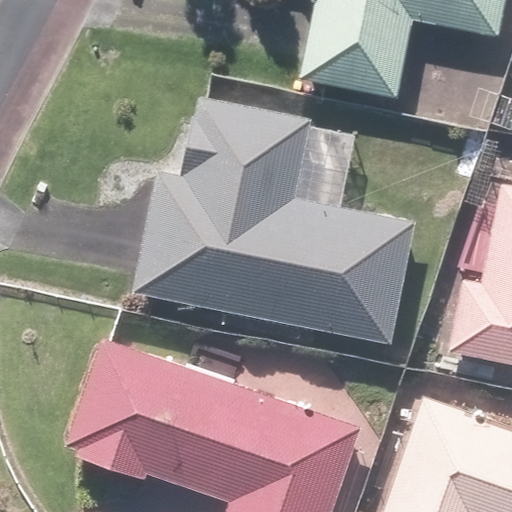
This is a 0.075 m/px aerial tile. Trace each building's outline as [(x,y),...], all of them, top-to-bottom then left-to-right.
[(298,0),(305,12),(292,78),(394,97),(408,21),(495,37),(502,0),(298,0)] [(154,169),(129,295),(385,345),(409,223),(338,209),(353,133),(189,100),(174,173),(154,169)] [(511,189),(474,182),(442,357),(511,369),(511,189)] [(322,511),(352,423),(94,338),(58,448),(223,502),(220,511),(322,511)] [(511,511),(511,427),(416,395),(376,511),(511,511)]
